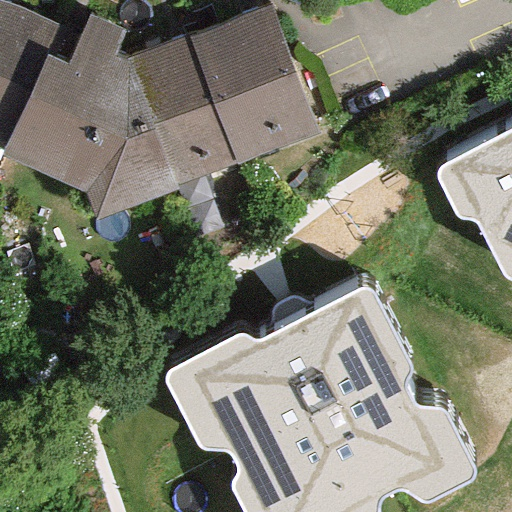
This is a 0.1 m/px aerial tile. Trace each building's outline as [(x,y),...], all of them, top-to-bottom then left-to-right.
[(86,31),(26,0),(0,0),(0,141),(8,145),(56,42),(78,50),(86,31)] [(278,0),(143,49),(140,60),(111,184),(106,206),(320,126),(278,0)] [(56,42),(8,145),(111,184),(140,60),(137,23),(97,4),(86,31),(78,50),(56,42)] [(511,114),(428,158),(458,216),(477,220),(504,275),(511,278),(511,114)] [(345,511),(458,452),(364,275),(181,371),(256,511),(345,511)]
